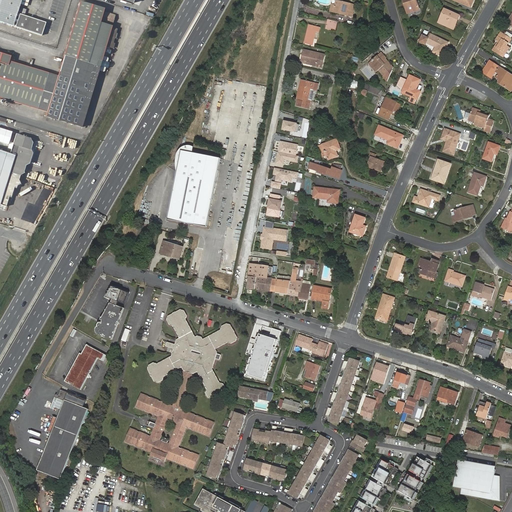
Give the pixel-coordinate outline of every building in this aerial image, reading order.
[(0,0),(0,21),(13,25),(20,0),(0,0)] [(402,0),(404,4),(405,4),(409,13),(419,10),(415,0),(402,0)] [(451,0),(459,3),(460,2),(462,3),(461,4),(470,8),(473,0),(451,0)] [(338,3),(337,6),(336,12),(343,13),(342,15),(354,18),(356,7),(338,3)] [(112,28),(109,28),(112,18),(103,15),(104,11),(80,4),(58,76),(13,63),(14,61),(0,56),(0,98),(46,113),(44,120),(81,131),(112,28)] [(336,12),(337,6),(333,5),(331,13),(342,15),(343,13),(336,12)] [(445,15),(440,24),(450,29),(455,20),(457,21),(459,17),(444,9),(442,13),(445,15)] [(20,13),(16,27),(43,35),(47,22),(20,13)] [(340,24),(330,21),(328,31),(337,34),(340,24)] [(317,33),(321,34),(322,30),(311,27),(306,45),(313,47),(316,38),(317,33)] [(501,43),(495,52),(503,57),(510,47),(508,46),(511,39),(502,32),(496,40),(498,42),(501,43)] [(426,44),(434,47),(435,46),(437,47),(433,53),(442,57),(448,43),(430,35),(428,39),(422,36),(420,43),(425,46),(426,44)] [(305,54),(304,62),(322,66),(326,54),(304,49),(303,54),(305,54)] [(379,71),(384,76),(393,68),(388,62),(386,64),(384,61),(385,59),(386,59),(381,53),(370,63),(378,72),(379,71)] [(368,64),(376,73),(378,72),(370,63),(368,64)] [(510,81),(511,83),(511,82),(511,75),(498,67),(495,72),(499,74),(496,78),(500,80),(498,83),(511,91),(511,88),(511,86),(510,85),(508,84),(510,81)] [(411,75),(403,92),(418,99),(422,91),(417,88),(421,79),(411,75)] [(404,88),(408,79),(401,77),(398,86),(404,88)] [(297,105),(310,108),(312,101),(310,101),(313,89),(314,83),(305,80),(303,91),(300,90),(298,98),(299,98),(297,105)] [(391,113),(397,102),(387,97),(380,114),(389,118),(391,113)] [(400,104),(397,102),(391,113),(395,115),(400,104)] [(483,127),(483,129),(489,131),(493,120),(486,118),(488,114),(478,111),(477,111),(477,109),(471,107),(467,119),(472,121),(472,123),(483,127)] [(301,124),(286,121),(284,129),(299,132),(301,124)] [(322,127),(312,123),(310,129),(320,133),(322,127)] [(375,135),(388,140),(387,144),(398,148),(403,136),(379,126),(375,135)] [(447,130),(444,139),(448,141),(444,152),(454,155),(461,135),(447,130)] [(0,152),(0,205),(7,208),(10,198),(12,199),(15,189),(17,190),(18,188),(21,185),(20,182),(22,175),(26,173),(25,171),(27,165),(31,163),(34,153),(32,149),(34,143),(31,139),(16,135),(10,155),(0,152)] [(327,150),(329,155),(330,158),(339,155),(337,149),(337,148),(341,146),(339,139),(321,145),(323,151),(327,150)] [(282,141),(277,162),(284,164),(285,158),(298,161),(300,156),(297,155),(299,145),(282,141)] [(489,142),(484,157),(492,160),(494,155),(493,155),(494,152),(497,154),(500,146),(489,142)] [(220,158),(181,151),(167,219),(206,227),(220,158)] [(370,158),(367,168),(382,173),(385,163),(370,158)] [(332,169),(310,162),(308,168),(340,179),(343,170),(333,167),(332,169)] [(440,162),(433,180),(445,184),(451,165),(440,162)] [(299,173),(276,168),(275,172),(279,173),(277,180),(282,181),(283,180),(292,182),(293,176),(298,177),(299,173)] [(476,172),(470,192),(479,195),(482,185),(485,185),(487,176),(476,172)] [(317,187),(315,196),(329,199),(329,203),(339,204),(341,191),(317,187)] [(432,200),(434,201),(439,202),(440,198),(422,191),(419,199),(416,198),(414,203),(429,209),(432,200)] [(282,202),(270,199),(267,214),(279,217),(282,202)] [(473,215),(477,213),(474,205),(456,211),(456,212),(452,213),(456,222),(459,221),(459,219),(465,217),(466,219),(474,216),(473,215)] [(361,229),(361,227),(364,219),(354,216),(349,233),(353,234),(353,233),(357,234),(357,236),(361,237),(364,230),(361,229)] [(287,231),(265,229),(262,247),(272,248),(273,240),(285,242),(287,231)] [(163,242),(161,249),(173,253),(172,257),(181,260),(184,249),(163,242)] [(394,255),(388,272),(390,272),(388,279),(396,281),(405,258),(394,255)] [(428,264),(428,262),(420,260),(419,266),(421,267),(419,274),(435,279),(437,274),(436,274),(439,263),(432,260),(431,263),(430,265),(428,264)] [(267,277),(268,267),(250,264),(247,288),(255,289),(257,276),(267,277)] [(274,279),(276,268),(268,267),(267,277),(274,279)] [(449,270),(445,282),(462,287),(465,277),(452,273),(453,272),(449,270)] [(255,289),(272,291),(274,279),(267,277),(257,276),(255,289)] [(274,279),(272,291),(289,294),(291,282),(277,279),(274,279)] [(291,282),(289,294),(299,296),(301,290),(302,284),(291,282)] [(311,285),(305,284),(304,290),(301,290),(299,296),(309,298),(311,285)] [(475,284),(472,293),(480,296),(480,298),(490,302),(493,292),(485,289),(484,291),(482,290),(483,289),(483,287),(475,284)] [(125,303),(130,292),(113,285),(107,296),(113,298),(111,303),(117,305),(119,301),(125,303)] [(315,286),(313,298),(324,301),(329,301),(332,289),(315,286)] [(382,295),(378,310),(379,311),(377,318),(386,321),(393,299),(382,295)] [(113,339),(124,307),(117,305),(111,303),(110,302),(99,322),(97,325),(97,326),(97,329),(97,331),(98,333),(113,339)] [(184,378),(178,398),(183,400),(189,380),(193,378),(194,371),(198,369),(208,386),(207,389),(210,394),(214,395),(226,388),(228,383),(224,378),(219,376),(211,363),(220,352),(219,349),(230,342),(234,344),(238,341),(239,337),(231,325),(227,323),(223,326),(222,330),(204,342),(199,340),(195,339),(183,319),(184,315),(180,308),(176,307),(164,314),(163,318),(166,322),(171,323),(178,336),(176,337),(174,342),(166,339),(164,344),(172,347),(170,353),(155,363),(152,361),(147,364),(145,368),(154,380),(158,382),(163,379),(164,376),(182,365),(184,368),(182,375),(184,378)] [(499,321),(501,314),(495,312),(493,319),(499,321)] [(427,322),(434,324),(431,332),(440,335),(446,319),(430,313),(427,322)] [(399,326),(400,325),(396,324),(393,333),(397,335),(397,333),(398,332),(407,334),(406,335),(406,336),(410,338),(416,319),(408,316),(405,326),(404,328),(399,326)] [(281,331),(262,325),(247,375),(266,381),(281,331)] [(450,337),(447,347),(463,353),(471,332),(464,329),(460,341),(450,337)] [(314,344),(311,343),(313,339),(298,334),(295,344),(312,350),(314,345),(314,344)] [(314,345),(312,350),(312,352),(324,356),(328,344),(319,341),(318,345),(317,347),(314,345)] [(478,343),(475,352),(483,356),(483,358),(488,360),(492,348),(494,349),(496,345),(487,342),(485,346),(478,343)] [(80,388),(97,358),(103,362),(107,355),(86,343),(66,380),(80,388)] [(511,355),(505,354),(501,365),(511,369),(511,366),(511,355)] [(340,423),(361,361),(350,357),(349,361),(345,360),(342,368),(346,369),(344,377),(340,375),(337,383),(341,385),(339,393),(335,391),(332,399),(336,401),(333,408),(329,407),(327,415),(331,416),(330,420),(340,423)] [(312,360),(307,376),(316,378),(321,363),(312,360)] [(389,367),(378,363),(372,379),(384,383),(389,367)] [(398,372),(392,386),(398,388),(400,382),(408,385),(411,376),(398,372)] [(421,380),(418,389),(415,399),(409,397),(404,412),(412,415),(417,399),(419,400),(420,395),(429,398),(432,387),(430,386),(431,383),(421,380)] [(307,381),(306,387),(315,389),(317,384),(307,381)] [(267,400),(269,392),(256,390),(256,392),(250,390),(251,389),(241,387),(239,396),(254,399),(254,401),(258,402),(259,399),(267,400)] [(442,388),(438,397),(449,401),(448,403),(454,405),(458,394),(442,388)] [(209,437),(214,421),(185,410),(182,404),(183,400),(178,398),(177,402),(172,406),(139,394),(134,409),(156,418),(155,424),(148,422),(147,427),(153,429),(150,437),(128,430),(123,445),(150,454),(149,458),(154,460),(153,462),(158,464),(159,461),(163,463),(164,460),(194,470),(199,455),(180,448),(186,429),(209,437)] [(65,395),(63,402),(37,473),(61,481),(87,411),(82,409),(84,401),(65,395)] [(367,397),(361,414),(371,417),(377,400),(367,397)] [(285,399),(283,407),(297,412),(298,408),(300,404),(285,399)] [(486,419),(492,404),(487,402),(487,404),(480,401),(479,405),(480,406),(476,415),(486,419)] [(406,404),(400,402),(397,412),(402,414),(406,404)] [(235,449),(246,416),(236,412),(224,445),(219,443),(207,476),(218,480),(229,447),(235,449)] [(507,432),(509,425),(505,424),(506,421),(500,418),(495,435),(500,437),(501,434),(507,437),(508,432),(507,432)] [(304,446),(306,431),(302,431),(301,435),(293,433),(294,429),(286,428),(285,432),(277,431),(278,427),(274,426),(273,432),(255,429),(254,440),(271,443),(271,441),(304,446)] [(474,434),(467,431),(464,440),(479,446),(482,435),(474,432),(474,434)] [(322,435),(290,493),(299,498),(301,494),(305,497),(309,489),(305,487),(309,480),(313,482),(317,475),(313,473),(317,466),(321,468),(325,460),(321,458),(325,451),(329,453),(333,446),(329,444),(331,440),(322,435)] [(364,446),(367,440),(358,435),(354,441),(353,440),(351,444),(363,451),(365,447),(364,446)] [(482,452),(497,455),(498,448),(484,445),(482,452)] [(384,456),(393,459),(397,451),(388,448),(384,456)] [(319,505),(315,511),(327,511),(328,511),(330,511),(335,503),(333,501),(339,491),(342,492),(347,482),(344,481),(350,470),(353,471),(358,461),(356,460),(359,454),(349,449),(346,456),(344,455),(341,463),(342,463),(334,477),(333,476),(329,483),(330,484),(323,498),(322,497),(318,504),(319,505)] [(431,465),(418,457),(410,471),(424,478),(431,465)] [(289,471),(248,459),(245,469),(286,481),(289,471)] [(395,467),(381,459),(377,466),(379,467),(377,470),(376,469),(372,476),(386,484),(395,467)] [(496,466),(459,460),(454,487),(462,488),(461,494),(500,501),(500,476),(495,475),(496,466)] [(422,482),(408,474),(399,491),(412,499),(422,482)] [(364,489),(360,497),(374,504),(383,487),(370,480),(366,487),(367,488),(366,490),(364,489)] [(203,490),(194,506),(200,509),(198,511),(252,511),(258,503),(252,500),(245,511),(242,511),(237,509),(238,507),(231,503),(230,505),(222,501),(223,499),(214,494),(213,496),(203,490)] [(353,510),(351,511),(369,511),(372,508),(358,500),(354,507),(356,508),(354,511),(353,510)] [(289,511),(291,508),(282,503),(279,509),(276,508),(273,511),(289,511)]
